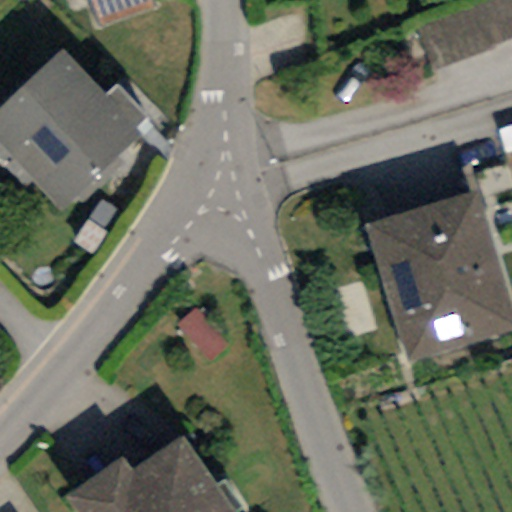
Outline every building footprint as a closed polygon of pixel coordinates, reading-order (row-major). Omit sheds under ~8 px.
[(79,0),(80,1),(83,0),(88,0),(98,27),(155,6),(152,0),(79,0)] [(511,2),(417,42),(434,84),(511,52),(511,2)] [(61,50),(0,106),(0,148),(59,212),(141,137),(135,129),(146,118),(115,86),(104,97),(61,50)] [(511,314),(475,193),(365,226),(405,360),(511,327),(511,314)] [(233,511),(181,437),(131,472),(122,459),(66,499),(75,511),(233,511)]
